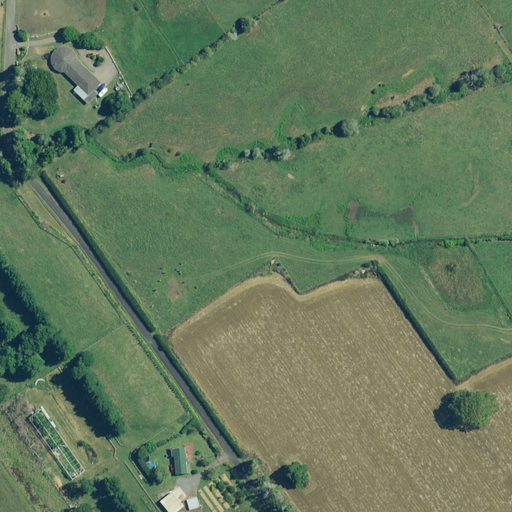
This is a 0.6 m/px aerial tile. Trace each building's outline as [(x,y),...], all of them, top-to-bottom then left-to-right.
[(95,91),(102,83),(81,62),(78,60),(78,59),(78,57),(77,55),(76,53),(75,51),(73,49),(71,48),(69,47),(67,47),(65,47),(62,47),(60,47),(58,49),(56,50),(55,52),(53,54),(52,56),(52,58),(52,60),(52,63),(53,65),(54,67),(55,69),(57,70),(59,72),(61,72),(63,73),(65,73),(66,74),(79,86),(74,90),(89,104),(99,95),(95,91)] [(65,368),(49,377),(53,384),(69,376),(65,368)] [(72,479),(85,470),(42,410),(29,419),(72,479)] [(190,478),(186,448),(173,450),(177,480),(190,478)] [(187,497),(179,488),(161,502),(169,511),(177,511),(185,506),(181,501),(187,497)] [(200,507),(198,497),(188,500),(190,510),(200,507)]
